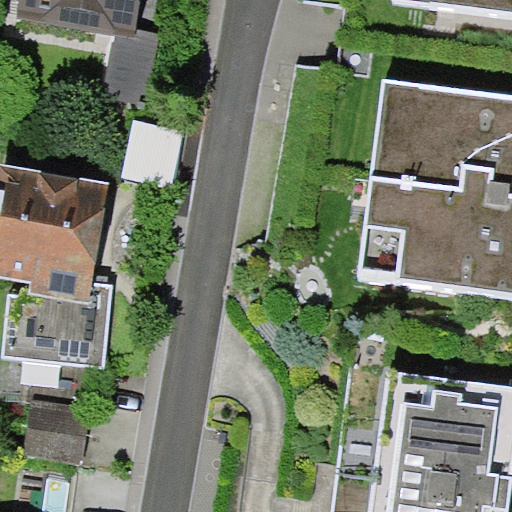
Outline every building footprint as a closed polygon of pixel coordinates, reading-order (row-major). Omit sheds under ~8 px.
[(132,0),(9,0),(6,25),(123,47),(132,0)] [(511,0),(383,0),(381,14),(511,32),(511,0)] [(511,106),(365,86),(338,282),(511,305),(511,106)] [(95,198),(0,183),(0,290),(8,293),(0,363),(97,375),(103,301),(85,295),(95,198)] [(502,511),(511,451),(511,392),(378,387),(359,511),(502,511)]
